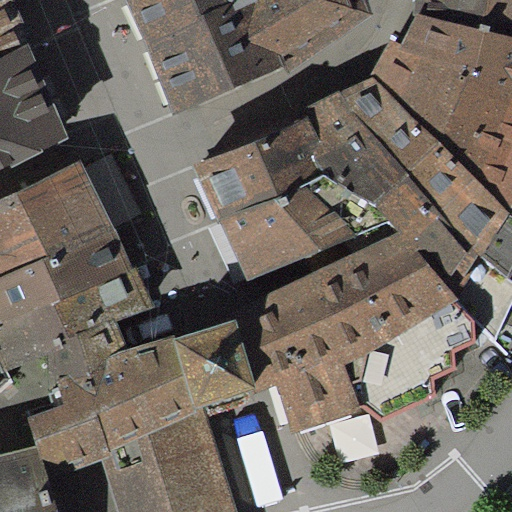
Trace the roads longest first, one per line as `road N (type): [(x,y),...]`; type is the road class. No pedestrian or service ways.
road 1 (residential): [(133,159),(235,129),(357,65),(392,27),(390,0)]
road 2 (residential): [(222,398),(275,511)]
